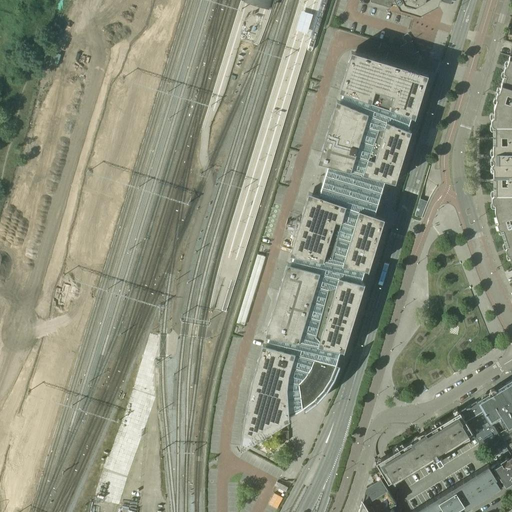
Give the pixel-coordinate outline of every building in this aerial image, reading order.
[(370,0),(370,1),(390,7),(391,4),(420,12),(438,2),(438,1),(440,0),(370,0)] [(244,442),(289,414),(304,405),(315,397),(324,387),(331,375),(340,352),(364,271),(381,218),(374,216),(386,177),(393,178),(424,74),(355,52),(341,97),(322,160),(328,162),(321,186),(318,196),(312,194),(311,194),(269,334),(255,382),(254,387),(252,392),(251,397),(250,402),(249,407),(248,413),(244,442)] [(511,55),(510,55),(494,107),(494,125),(493,125),(493,195),(495,195),(495,203),(495,212),(506,247),(511,264),(511,55)] [(278,128),(278,116),(278,111),(270,111),(270,128),(278,128)] [(257,280),(266,256),(259,254),(251,278),(257,280)] [(240,321),(247,322),(252,297),(245,295),(242,314),(241,314),(240,321)] [(511,379),(478,400),(491,421),(507,411),(503,404),(506,403),(510,409),(511,408),(511,379)] [(498,433),(491,421),(478,400),(467,406),(460,411),(473,433),(484,450),(502,439),(498,433)] [(511,408),(510,409),(507,411),(491,421),(498,433),(510,426),(511,425),(511,408)] [(460,411),(377,461),(376,462),(380,469),(377,471),(386,486),(473,433),(460,411)] [(491,462),(505,485),(511,480),(511,455),(502,439),(484,450),(491,462)] [(463,508),(464,510),(501,488),(485,462),(403,511),(458,511),(460,511),(459,510),(463,508)] [(366,487),(365,493),(364,493),(363,498),(371,511),(395,511),(392,507),(397,504),(386,486),(377,471),(372,474),(374,478),(373,479),(375,482),(366,487)] [(362,499),(358,511),(371,511),(363,498),(363,499),(362,499)]
